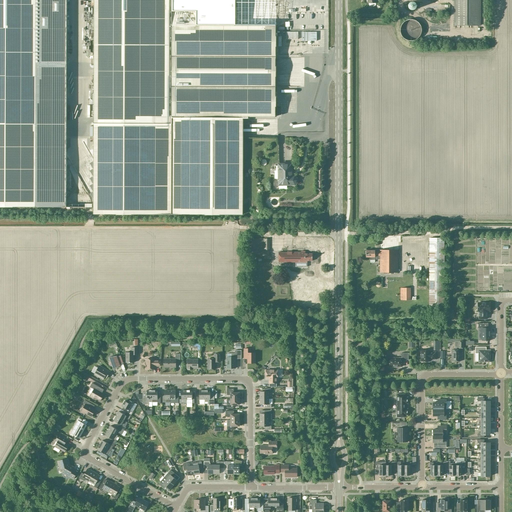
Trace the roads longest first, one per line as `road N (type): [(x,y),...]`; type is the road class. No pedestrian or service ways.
road 1 (secondary): [(338,432),(338,0)]
road 2 (residential): [(175,507),(82,452),(125,380),(247,379),(250,479)]
road 3 (residential): [(501,372),(421,378),(422,487)]
road 4 (unknown): [(77,0),(83,175)]
